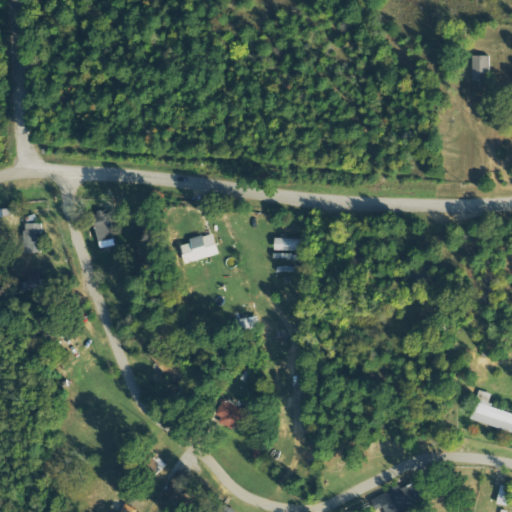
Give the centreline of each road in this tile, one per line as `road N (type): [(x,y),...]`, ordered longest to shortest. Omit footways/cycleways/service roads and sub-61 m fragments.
road 1 (residential): [(511,464),(419,457),(314,508),(233,492),(128,384),(78,253),(68,170)]
road 2 (residential): [(24,163),(293,196),(511,202)]
road 3 (residential): [(24,163),(17,0)]
